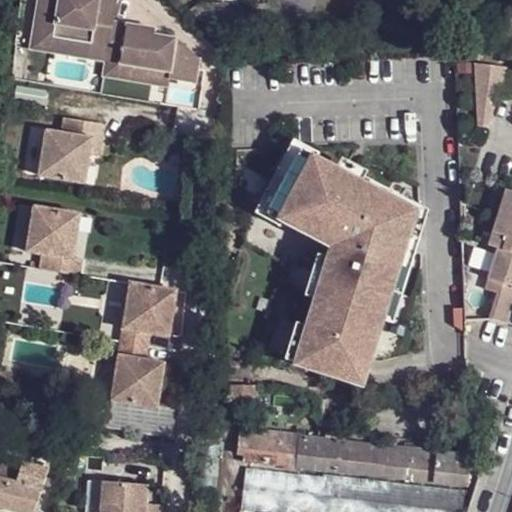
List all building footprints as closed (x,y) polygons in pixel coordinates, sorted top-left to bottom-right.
[(37,0),(33,30),(122,46),(120,61),(169,70),(168,76),(195,80),(199,55),(176,35),(153,30),(154,24),(113,17),(115,0),(37,0)] [(122,46),(33,30),(30,44),(105,58),(102,72),(194,88),(195,80),(168,76),(169,70),(120,61),(122,46)] [(508,66),(476,57),(478,123),(489,127),(508,66)] [(103,123),(65,118),(63,132),(48,129),(41,175),(85,183),(89,155),(84,154),(87,138),(101,140),(103,123)] [(186,135),(170,134),(170,147),(186,148),(186,135)] [(101,140),(87,138),(84,154),(89,155),(99,157),(101,140)] [(419,211),(313,155),(278,220),(329,249),(294,367),(363,390),(419,211)] [(511,189),(508,189),(491,245),(501,248),(488,287),(500,292),(490,317),(508,322),(511,308),(511,189)] [(81,212),(36,205),(28,252),(42,254),(40,268),(79,274),(82,258),(73,257),(66,256),(70,240),(77,241),(81,212)] [(77,241),(70,240),(66,256),(73,257),(77,241)] [(176,289),(130,282),(111,400),(157,408),(162,377),(156,376),(158,360),(146,358),(148,346),(151,332),(164,334),(165,319),(171,319),(176,289)] [(164,361),(158,360),(156,376),(162,377),(164,361)] [(228,401),(247,405),(250,408),(254,388),(231,383),(228,401)] [(200,436),(219,438),(221,406),(201,405),(200,436)] [(466,480),(468,456),(243,429),(240,428),(238,447),(298,456),(297,459),(466,480)] [(198,458),(197,473),(222,476),(225,440),(219,438),(200,436),(199,441),(198,458)] [(9,457),(0,454),(0,477),(3,478),(9,457)] [(24,461),(9,457),(3,478),(7,481),(17,482),(24,461)] [(7,481),(0,499),(0,505),(24,511),(35,511),(51,469),(24,461),(17,482),(7,481)] [(147,484),(105,482),(102,511),(162,511),(163,504),(146,502),(147,484)]
